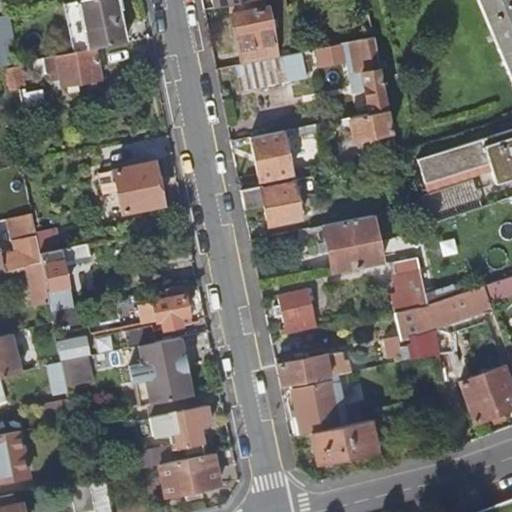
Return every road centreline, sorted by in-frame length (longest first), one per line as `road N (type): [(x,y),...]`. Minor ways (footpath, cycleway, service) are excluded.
road 1 (residential): [(275,511),(168,0)]
road 2 (residential): [(316,511),(511,460)]
